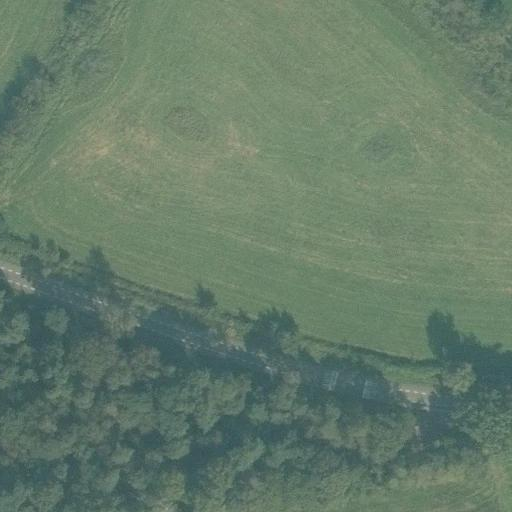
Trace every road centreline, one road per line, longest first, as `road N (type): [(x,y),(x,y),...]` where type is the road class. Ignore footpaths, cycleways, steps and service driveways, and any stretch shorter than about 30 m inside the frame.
road 1 (tertiary): [(0,272),(352,386),(511,407)]
road 2 (track): [(441,401),(434,425),(361,454),(71,511)]
